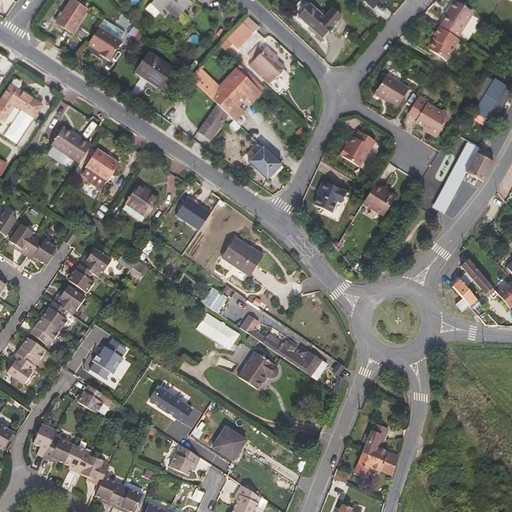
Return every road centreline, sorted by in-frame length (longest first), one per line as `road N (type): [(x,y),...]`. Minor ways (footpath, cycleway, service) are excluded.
road 1 (tertiary): [(279,221),(9,38)]
road 2 (unclassified): [(389,511),(422,397),(412,354)]
road 3 (residential): [(311,511),(365,372)]
road 4 (residential): [(328,95),(325,125),(279,221)]
road 5 (residential): [(328,95),(419,0)]
road 6 (residential): [(246,0),(313,63),(328,95)]
road 7 (tertiary): [(368,307),(339,291),(279,221)]
road 8 (residential): [(511,150),(442,253)]
